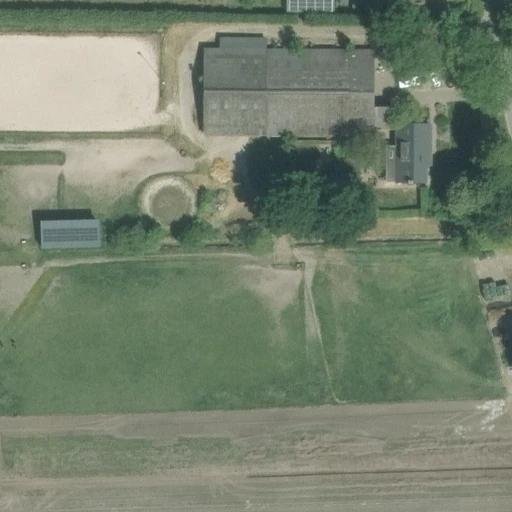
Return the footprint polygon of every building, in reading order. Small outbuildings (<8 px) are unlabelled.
[(287,0),(287,12),(304,12),(304,0),(287,0)] [(374,51),(354,51),(205,50),(205,135),(374,136),(374,130),(392,130),(392,108),(373,108),(374,51)] [(387,147),(386,182),(397,182),(409,182),(409,184),(413,184),(413,182),(426,182),(426,165),(424,165),(424,154),(431,154),(431,126),(397,126),(397,146),(387,147)] [(44,247),(103,245),(102,218),(44,219),(44,247)] [(475,254),(481,287),(506,282),(500,249),(475,254)] [(511,363),(511,308),(494,310),(496,364),(511,363)]
